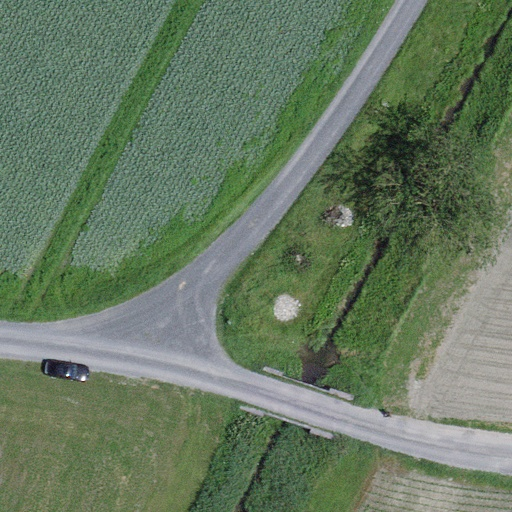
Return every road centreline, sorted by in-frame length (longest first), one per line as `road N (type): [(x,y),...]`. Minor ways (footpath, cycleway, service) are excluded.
road 1 (track): [(511,448),(414,436),(162,348),(0,334)]
road 2 (track): [(419,0),(354,113),(162,348)]
